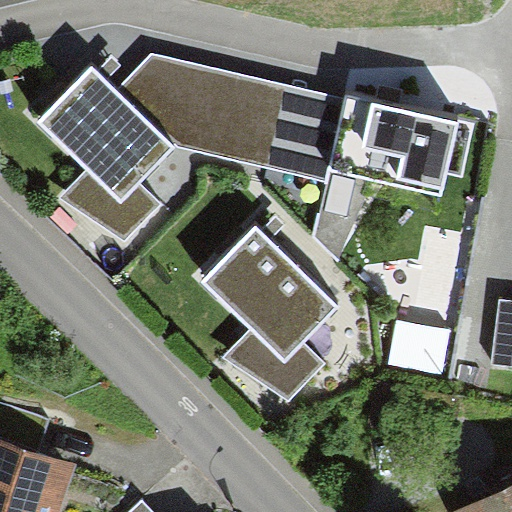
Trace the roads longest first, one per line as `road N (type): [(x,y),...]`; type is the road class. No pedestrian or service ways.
road 1 (residential): [(0,29),(107,3),(298,46),(511,56)]
road 2 (tertiary): [(0,248),(270,511)]
